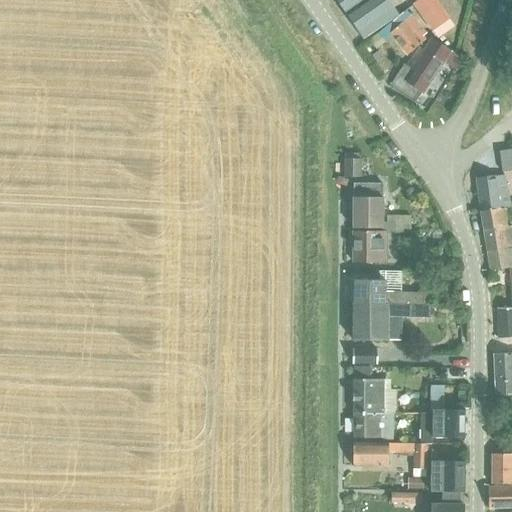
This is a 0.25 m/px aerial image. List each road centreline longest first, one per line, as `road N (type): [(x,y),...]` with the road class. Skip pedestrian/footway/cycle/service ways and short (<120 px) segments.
road 1 (tertiary): [(479,511),(477,296),(459,220),(436,178)]
road 2 (tertiary): [(421,159),(308,0)]
road 3 (residential): [(421,159),(460,123),(507,0)]
